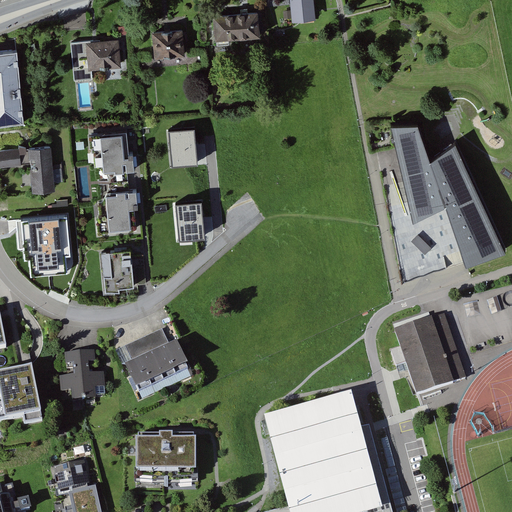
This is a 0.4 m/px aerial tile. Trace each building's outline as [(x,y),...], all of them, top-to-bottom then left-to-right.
[(314,0),(291,0),(294,22),(317,20),(314,0)] [(260,10),(215,14),(217,42),(263,38),(260,10)] [(184,30),(154,33),(156,59),(186,56),(184,30)] [(119,36),(70,41),(74,81),(93,79),(92,69),(122,66),(119,36)] [(18,45),(0,46),(0,126),(24,124),(18,45)] [(90,82),(78,83),(80,106),(92,105),(90,82)] [(420,123),(392,123),(407,181),(385,185),(404,282),(509,249),(457,140),(433,159),(420,123)] [(171,132),(173,168),(197,167),(196,131),(171,132)] [(134,132),(93,132),(93,174),(135,174),(134,132)] [(53,188),(51,147),(0,149),(0,159),(0,166),(26,165),(27,189),(53,188)] [(90,196),(88,167),(79,167),(81,197),(90,196)] [(139,191),(98,191),(98,233),(139,233),(139,191)] [(201,240),(200,209),(157,210),(158,227),(176,226),(177,241),(201,240)] [(68,264),(67,224),(21,225),(21,246),(47,265),(68,264)] [(136,251),(102,253),(104,295),(139,293),(136,251)] [(4,317),(0,317),(0,353),(8,352),(4,317)] [(446,317),(395,331),(413,396),(464,382),(446,317)] [(134,364),(129,367),(143,397),(193,375),(179,344),(172,347),(166,333),(128,350),(134,364)] [(99,355),(68,356),(69,371),(79,370),(79,380),(62,381),(63,397),(81,396),(81,405),(96,404),(95,395),(111,394),(110,379),(90,380),(89,369),(100,369),(99,355)] [(33,370),(0,375),(0,376),(6,406),(0,407),(0,422),(42,415),(33,370)] [(354,395),(265,418),(288,509),(280,511),(391,511),(369,428),(363,430),(354,395)] [(198,435),(138,435),(138,471),(198,471),(198,435)] [(85,462),(54,469),(59,492),(90,485),(85,462)] [(71,493),(74,511),(101,511),(96,487),(71,493)] [(14,511),(10,496),(0,498),(0,511),(14,511)]
